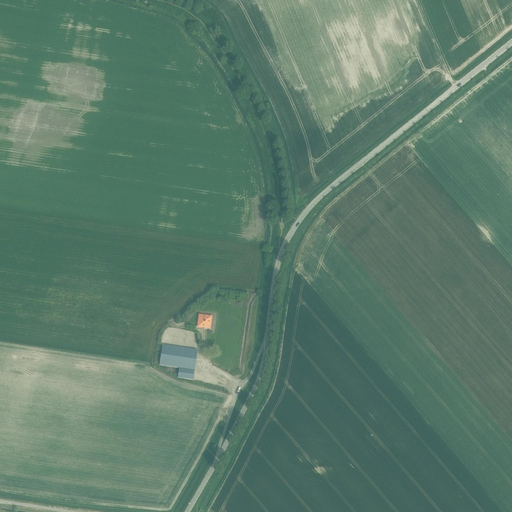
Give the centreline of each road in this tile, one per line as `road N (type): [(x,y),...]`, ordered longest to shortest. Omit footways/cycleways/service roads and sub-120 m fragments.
road 1 (tertiary): [(266,340),(280,253),(303,215),(511,41)]
road 2 (tertiary): [(216,458),(262,371),(266,340)]
road 3 (unclassified): [(216,458),(266,340)]
